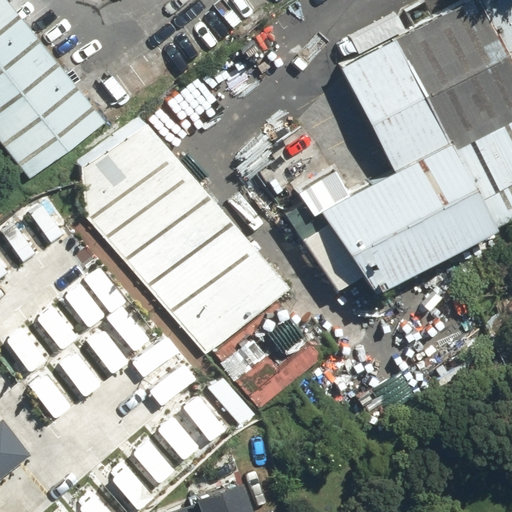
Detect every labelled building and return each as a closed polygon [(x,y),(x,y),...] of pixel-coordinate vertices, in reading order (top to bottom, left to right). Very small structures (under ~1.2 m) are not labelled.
[(365,284),(511,210),(511,13),(505,0),(442,0),(330,56),(386,166),(309,206),(365,284)] [(0,151),(24,181),(97,123),(0,2),(0,151)] [(198,352),(281,280),(138,116),(73,163),(80,216),(198,352)] [(18,209),(45,245),(58,235),(32,199),(18,209)] [(0,223),(0,242),(17,265),(38,250),(11,215),(0,223)] [(0,278),(9,271),(0,259),(0,278)] [(73,280),(59,290),(83,323),(97,312),(73,280)] [(269,297),(206,352),(218,365),(281,311),(269,297)] [(31,345),(46,334),(55,346),(70,335),(44,301),(30,313),(36,321),(21,332),(14,323),(0,333),(0,334),(25,368),(40,358),(31,345)] [(95,334),(81,344),(105,374),(118,363),(95,334)] [(127,361),(136,373),(167,349),(158,337),(127,361)] [(253,376),(265,389),(310,351),(298,337),(253,376)] [(65,353),(51,364),(76,398),(90,387),(65,353)] [(144,390),(154,402),(183,378),(173,366),(144,390)] [(390,367),(363,391),(383,414),(410,391),(390,367)] [(36,377),(22,388),(47,419),(61,408),(36,377)] [(216,426),(191,395),(178,405),(203,437),(216,426)] [(191,446),(167,417),(153,428),(177,457),(191,446)] [(0,477),(28,458),(0,419),(0,477)] [(168,468),(140,438),(127,450),(155,480),(168,468)] [(117,460),(101,473),(117,491),(103,503),(110,511),(120,511),(144,492),(117,460)] [(161,511),(245,511),(231,481),(161,511)]
